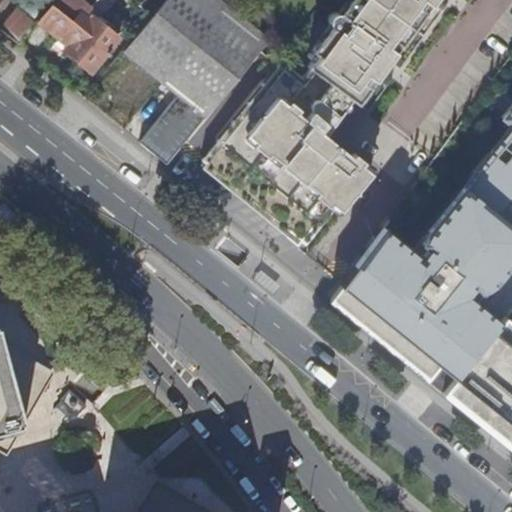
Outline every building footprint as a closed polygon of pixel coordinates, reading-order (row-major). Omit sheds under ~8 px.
[(54,0),(38,20),(69,46),(64,52),(90,74),(120,38),(92,15),(88,20),(81,14),(88,6),(83,3),(85,0),(54,0)] [(140,142),(168,165),(269,38),(221,0),(167,0),(126,51),(179,95),(140,142)] [(355,0),(343,16),(339,13),(336,12),(333,13),(331,14),(329,15),(328,18),(328,21),(330,24),(330,25),(334,28),(316,52),(306,65),(309,67),(303,75),(288,64),(287,65),(284,62),(282,65),(279,63),(202,159),(204,160),(201,163),(205,165),(203,167),(297,245),(299,243),(302,246),(305,242),(307,243),(336,206),(341,210),(371,173),(361,165),(364,160),(355,153),(352,157),(333,142),(335,140),(325,132),(351,98),(352,99),(371,75),(374,78),(378,73),(380,74),(382,72),(376,67),(384,57),(390,61),(391,60),(389,59),(394,53),(390,50),(427,1),(430,3),(433,0),(355,0)] [(349,0),(339,13),(343,16),(355,0),(349,0)] [(394,53),(430,3),(427,1),(390,50),(394,53)] [(1,29),(19,44),(36,23),(18,8),(1,29)] [(311,49),(316,52),(334,28),(330,25),(311,49)] [(384,57),(376,67),(382,72),(390,61),(384,57)] [(374,78),(371,75),(352,99),(356,102),(374,78)] [(477,198),(465,188),(405,262),(375,238),(330,298),(511,445),(511,110),(504,121),(511,127),(511,142),(478,184),(484,189),(477,198)] [(0,434),(32,380),(0,361),(0,434)]
